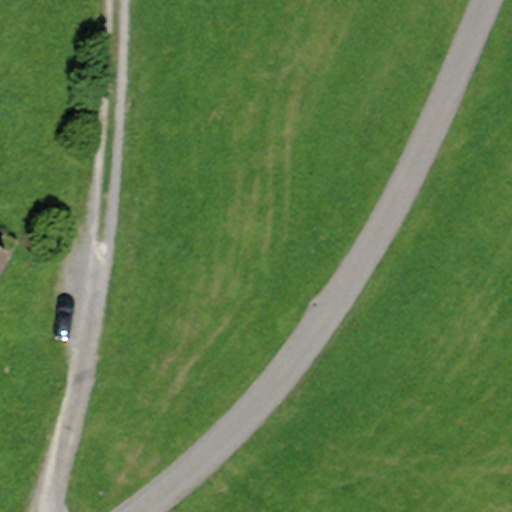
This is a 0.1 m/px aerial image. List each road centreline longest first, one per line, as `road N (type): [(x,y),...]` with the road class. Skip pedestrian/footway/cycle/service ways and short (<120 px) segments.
road 1 (unclassified): [(136,511),(211,460),(358,277),(484,0)]
road 2 (track): [(53,511),(108,215),(113,0)]
